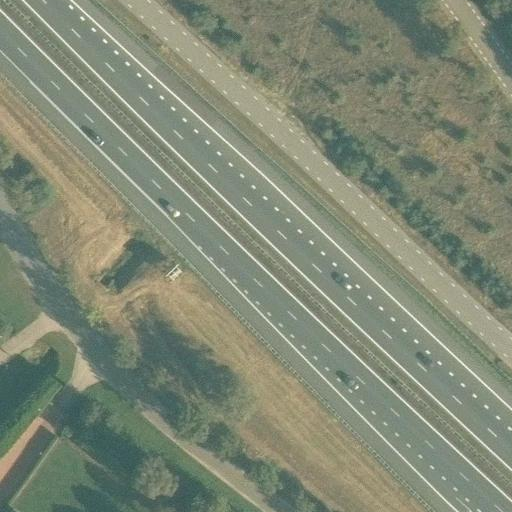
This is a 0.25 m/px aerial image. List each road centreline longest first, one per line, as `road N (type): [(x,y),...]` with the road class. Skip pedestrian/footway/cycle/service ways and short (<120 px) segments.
road 1 (motorway): [(0,33),(500,511)]
road 2 (motorway): [(511,452),(40,0)]
road 3 (tertiary): [(511,348),(130,0)]
road 4 (tertiary): [(276,511),(134,396),(0,217)]
road 5 (unknown): [(81,334),(0,469)]
